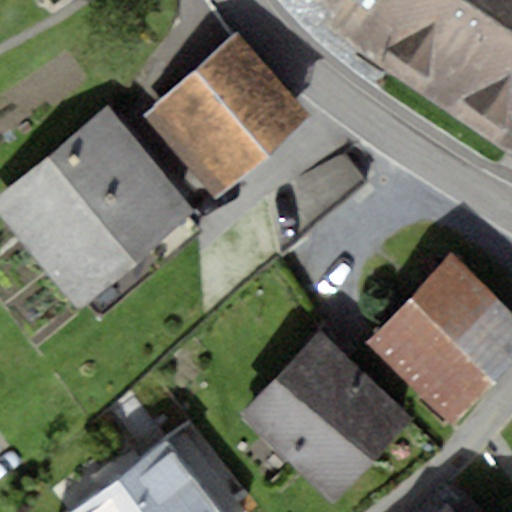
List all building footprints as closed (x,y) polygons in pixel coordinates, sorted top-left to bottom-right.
[(511,0),(325,0),(341,13),(331,28),(511,151),(511,0)] [(153,123),(226,194),(312,105),(238,34),(153,123)] [(117,111),(2,209),(92,314),(207,217),(117,111)] [(365,341),(446,419),(511,351),(511,307),(452,251),(365,341)] [(247,418),(344,508),(425,422),(328,332),(247,418)] [(230,511),(169,434),(69,511),(230,511)] [(452,511),(474,511),(466,501),(452,511)]
